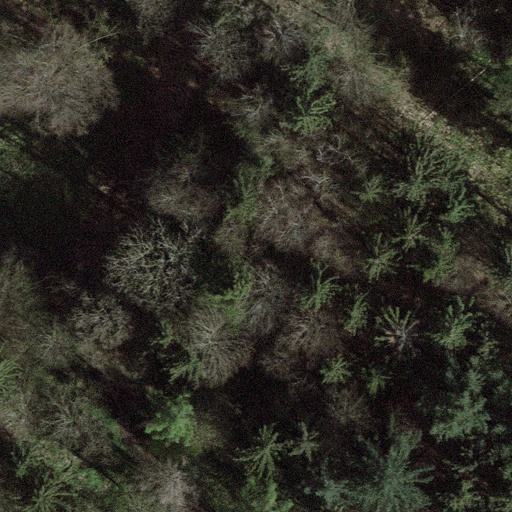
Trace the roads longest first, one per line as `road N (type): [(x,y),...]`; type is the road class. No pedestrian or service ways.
road 1 (track): [(0,236),(56,278),(91,322),(163,464),(197,511)]
road 2 (track): [(56,278),(146,199),(203,98),(222,0)]
